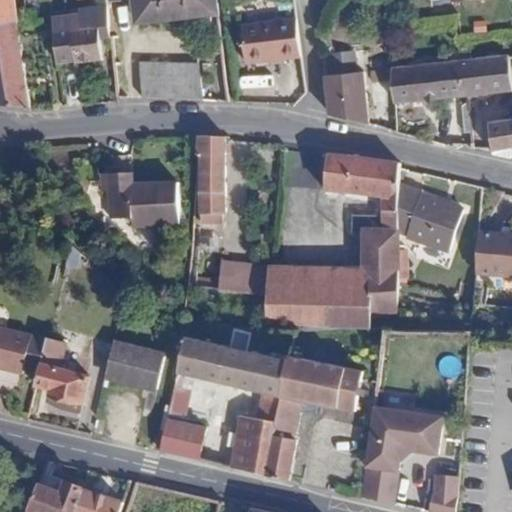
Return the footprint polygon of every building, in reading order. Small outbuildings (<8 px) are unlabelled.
[(0,0),(0,28),(14,27),(9,0),(0,0)] [(107,0),(108,2),(129,0),(131,0),(133,13),(140,13),(141,21),(219,13),(217,0),(107,0)] [(75,59),(75,63),(104,59),(101,33),(110,32),(108,2),(80,5),(80,10),(69,11),(75,59)] [(58,60),(75,59),(69,11),(54,14),(58,60)] [(246,61),(299,54),(294,16),(242,24),(246,61)] [(0,110),(26,112),(14,27),(0,28),(0,110)] [(511,91),(511,70),(511,56),(464,61),(467,96),(511,91)] [(467,96),(464,61),(394,69),(398,104),(467,96)] [(136,62),(139,98),(175,99),(204,101),(198,65),(136,62)] [(366,72),(325,76),(330,115),(371,126),(366,72)] [(494,153),(511,157),(511,118),(493,122),(494,153)] [(226,215),(226,136),(201,135),(199,154),(201,154),(202,195),(196,195),(194,215),(201,215),(202,225),(207,225),(207,214),(221,215),(226,215)] [(400,186),(401,163),(328,154),(325,190),(382,198),(382,218),(351,217),(352,232),(365,233),(364,272),(364,296),(316,291),(313,330),(369,329),(370,316),(397,313),(399,232),(400,186)] [(109,173),(109,191),(110,219),(132,219),(132,228),(180,226),(179,185),(133,184),(132,172),(109,173)] [(100,191),(109,191),(109,173),(100,173),(100,191)] [(420,191),(400,186),(399,232),(409,235),(408,238),(452,250),(462,207),(420,195),(420,191)] [(221,224),(221,215),(207,214),(207,225),(221,224)] [(511,235),(477,233),(474,273),(511,275),(511,235)] [(81,252),(73,244),(67,267),(78,269),(81,252)] [(267,295),(268,269),(268,267),(218,265),(218,292),(267,295)] [(364,296),(364,272),(268,269),(267,295),(264,330),(295,331),(295,332),(313,330),(316,291),(364,296)] [(33,335),(0,326),(0,366),(23,372),(33,335)] [(285,382),(289,360),(187,338),(179,371),(274,393),(271,405),(274,406),(273,414),(274,415),(274,420),(244,415),(241,432),(274,439),(285,382)] [(50,339),(38,385),(64,391),(62,398),(85,403),(91,376),(74,372),(76,362),(57,358),(61,341),(50,339)] [(166,359),(116,347),(108,378),(159,390),(166,359)] [(295,439),(302,399),(357,411),(365,373),(290,357),(289,360),(285,382),(274,439),(267,476),(290,481),(297,440),(295,439)] [(302,399),(300,411),(320,414),(322,404),(302,399)] [(171,408),(166,406),(160,431),(166,433),(168,421),(171,408)] [(435,453),(441,417),(374,408),(365,466),(397,470),(398,461),(411,450),(435,453)] [(166,433),(162,452),(199,460),(205,429),(168,421),(166,433)] [(233,468),(267,476),(274,439),(241,432),(233,468)] [(397,471),(365,467),(361,497),(392,504),(397,471)] [(436,492),(435,494),(457,498),(459,477),(436,474),(436,492)] [(321,488),(332,490),(333,483),(323,481),(321,488)] [(39,485),(29,510),(32,511),(74,511),(75,511),(83,490),(84,488),(67,482),(62,494),(39,485)] [(120,511),(123,504),(83,490),(75,511),(74,511),(120,511)] [(455,511),(457,498),(435,494),(434,493),(429,511),(455,511)]
